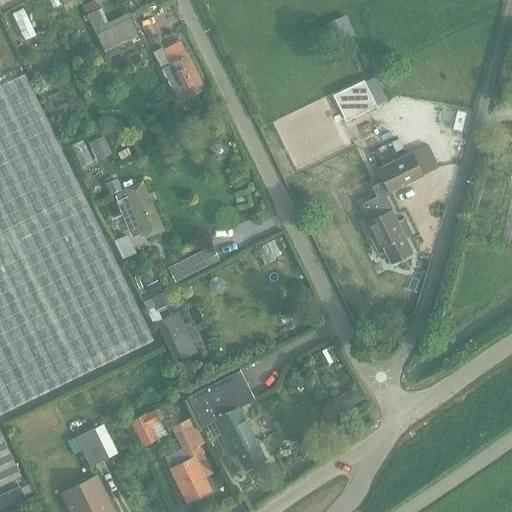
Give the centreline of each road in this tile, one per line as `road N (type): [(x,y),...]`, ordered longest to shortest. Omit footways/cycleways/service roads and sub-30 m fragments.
road 1 (unclassified): [(379,375),(352,344),(182,0)]
road 2 (residential): [(379,375),(403,355),(424,307),(511,0)]
road 3 (unclassified): [(267,511),(403,418)]
road 4 (unclassified): [(403,418),(511,346)]
road 5 (unclassified): [(403,511),(511,440)]
